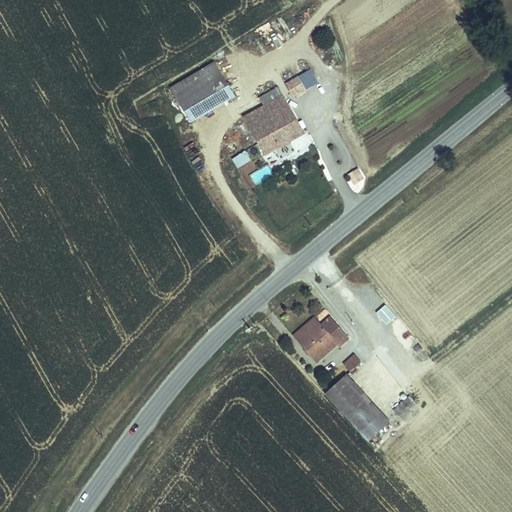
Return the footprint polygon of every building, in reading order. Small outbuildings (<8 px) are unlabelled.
[(184,79),(204,115),(239,95),(224,69),(233,62),(229,54),(184,79)] [(224,69),(239,95),(248,90),(233,62),(224,69)] [(320,81),(312,67),(301,74),(309,88),(320,81)] [(294,92),(296,91),(291,82),(274,92),(278,100),(258,111),(278,147),(318,126),(310,111),(285,125),(279,114),(300,103),(294,92)] [(285,125),(310,111),(304,100),(300,103),(279,114),(285,125)] [(239,169),(252,158),(244,149),(232,160),(239,169)] [(268,165),(252,175),(257,184),(273,174),(268,165)] [(231,226),(241,234),(246,227),(237,220),(231,226)] [(385,305),(376,313),(387,324),(396,316),(385,305)] [(331,315),(310,334),(329,355),(350,337),(353,341),(364,332),(350,316),(340,325),(331,315)] [(362,364),(372,355),(365,347),(357,355),(361,359),(359,361),(362,364)] [(359,367),(337,386),(381,433),(402,414),(359,367)]
